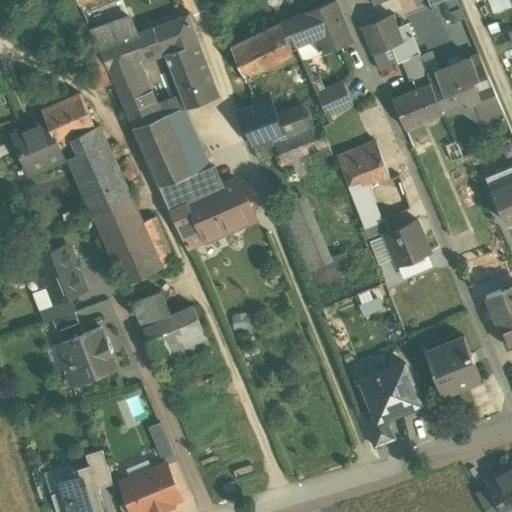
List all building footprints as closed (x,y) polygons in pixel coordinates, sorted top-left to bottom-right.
[(335,2),(307,13),(313,27),(324,52),(351,40),(335,2)] [(307,13),(280,23),(290,45),(295,43),(301,41),(298,33),(313,27),(307,13)] [(188,15),(155,27),(164,50),(170,52),(199,42),(188,15)] [(128,16),(90,30),(99,49),(100,48),(99,46),(136,34),(128,16)] [(391,17),(362,27),(373,53),(383,49),(392,45),(402,42),(397,30),(391,17)] [(280,23),(232,47),(245,77),(267,66),(268,68),(282,62),(280,58),(293,52),(290,45),(280,23)] [(407,26),(397,30),(402,42),(392,45),(400,63),(419,55),(407,26)] [(136,34),(99,46),(100,48),(109,69),(135,61),(165,51),(164,50),(155,27),(136,34)] [(313,27),(298,33),(301,41),(295,43),(303,60),(324,52),(313,27)] [(220,96),(199,42),(170,52),(192,106),(220,96)] [(99,49),(82,56),(96,88),(114,81),(109,69),(100,48),(99,49)] [(390,66),(383,49),(373,53),(381,70),(390,66)] [(479,56),(465,61),(473,82),(487,76),(479,56)] [(159,116),(135,61),(109,69),(114,81),(133,125),(159,116)] [(465,61),(427,77),(430,82),(440,108),(464,98),(467,106),(473,104),(480,101),(477,92),(473,82),(465,61)] [(440,108),(430,82),(420,87),(432,118),(443,114),(440,108)] [(342,83),(317,94),(326,114),(350,103),(342,83)] [(492,86),(477,92),(480,101),(473,104),(482,125),(504,116),(492,86)] [(420,87),(392,101),(405,129),(432,118),(420,87)] [(80,93),(42,110),(47,121),(57,145),(58,145),(72,138),(95,128),(95,126),(80,93)] [(270,99),(238,111),(251,145),(271,138),(283,133),(277,118),(270,99)] [(305,107),(277,118),(283,133),(271,138),(284,167),(292,164),(298,179),(335,164),(320,128),(315,130),(305,107)] [(159,116),(133,125),(160,185),(192,173),(185,155),(166,113),(159,116)] [(47,121),(14,136),(29,172),(64,158),(58,145),(57,145),(47,121)] [(99,124),(95,126),(95,128),(72,138),(79,153),(68,158),(93,214),(131,197),(99,124)] [(378,221),(366,185),(389,178),(376,138),(333,152),(358,227),(378,221)] [(451,140),(441,145),(456,173),(466,168),(451,140)] [(203,149),(185,155),(192,173),(193,176),(209,170),(211,166),(203,149)] [(192,173),(160,185),(174,217),(235,191),(230,180),(219,185),(211,165),(211,166),(209,170),(193,176),(192,173)] [(511,167),(486,179),(492,193),(511,184),(511,167)] [(235,191),(174,217),(187,247),(210,237),(206,228),(212,226),(215,234),(255,217),(238,179),(234,178),(230,180),(235,191)] [(511,184),(492,193),(505,224),(511,220),(511,184)] [(306,195),(281,205),(315,288),(353,274),(345,252),(331,257),(306,195)] [(131,197),(93,214),(124,284),(162,267),(142,222),(131,197)] [(156,216),(142,222),(162,267),(176,261),(156,216)] [(367,226),(364,227),(369,241),(384,235),(383,232),(389,229),(385,219),(367,226)] [(389,229),(383,232),(384,235),(396,265),(429,252),(421,234),(419,235),(414,221),(416,220),(415,219),(389,229)] [(39,257),(55,298),(69,292),(84,287),(68,246),(39,257)] [(491,255),(464,263),(473,285),(500,275),(491,255)] [(511,285),(487,295),(496,318),(511,311),(511,285)] [(159,292),(132,304),(159,366),(209,344),(192,305),(169,315),(159,292)] [(75,311),(53,320),(61,342),(83,333),(75,311)] [(511,311),(496,318),(507,345),(511,343),(511,311)] [(83,333),(61,342),(70,365),(65,367),(72,385),(116,368),(110,352),(112,352),(107,339),(105,340),(100,327),(83,333)] [(463,338),(426,353),(443,395),(480,381),(463,338)] [(362,379),(374,410),(378,419),(389,415),(422,402),(406,362),(362,379)] [(363,414),(375,445),(397,436),(389,415),(378,419),(374,410),(363,414)] [(156,420),(145,423),(152,444),(163,441),(156,420)] [(102,448),(86,453),(89,462),(90,462),(98,487),(113,482),(102,448)] [(98,487),(90,462),(89,462),(74,467),(76,475),(83,473),(95,511),(97,511),(105,510),(98,487)] [(511,511),(511,463),(486,478),(489,485),(504,511),(511,511)] [(165,464),(129,479),(137,498),(131,500),(136,511),(139,511),(149,508),(150,511),(171,503),(169,499),(179,495),(165,464)] [(76,475),(61,480),(64,489),(70,511),(95,511),(83,473),(76,475)] [(504,511),(489,485),(476,492),(487,511),(504,511)] [(64,489),(51,493),(57,511),(67,511),(70,511),(64,489)]
